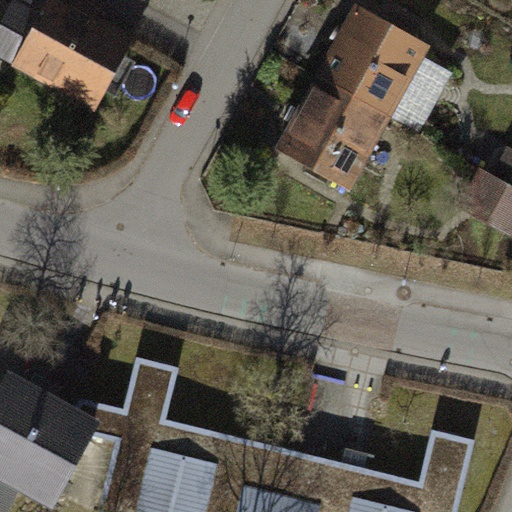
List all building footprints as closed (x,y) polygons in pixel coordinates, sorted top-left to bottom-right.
[(76,0),(59,0),(26,64),(110,108),(147,36),(76,0)] [(372,28),(338,87),(401,122),(435,62),(372,28)] [(338,87),(305,148),(367,183),(401,122),(338,87)] [(511,186),(483,176),(470,211),(511,225),(511,186)] [(11,373),(0,390),(0,511),(26,511),(32,503),(53,511),(465,511),(480,449),(441,440),(426,490),(167,435),(183,380),(144,371),(127,427),(91,416),(11,373)]
